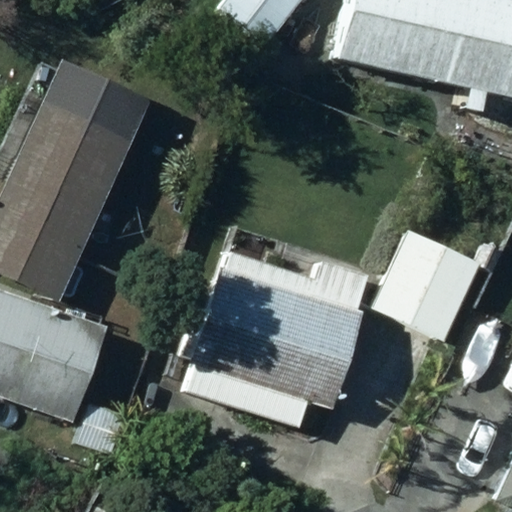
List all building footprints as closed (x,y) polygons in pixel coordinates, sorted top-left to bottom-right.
[(218,0),(212,10),(259,45),(292,0),(218,0)] [(462,88),(457,108),(472,111),(476,91),(511,98),(511,0),(339,0),(327,59),(462,88)] [(33,99),(0,170),(0,280),(49,303),(123,140),(33,99)] [(399,232),(366,307),(437,339),(471,264),(399,232)] [(207,267),(176,363),(185,366),(176,394),(288,429),(297,401),(322,409),(353,313),(207,267)] [(95,330),(0,297),(0,400),(63,423),(95,330)] [(83,406),(71,445),(105,455),(117,416),(83,406)] [(511,511),(511,426),(477,503),(498,511),(511,511)] [(96,489),(90,505),(106,511),(113,496),(96,489)]
